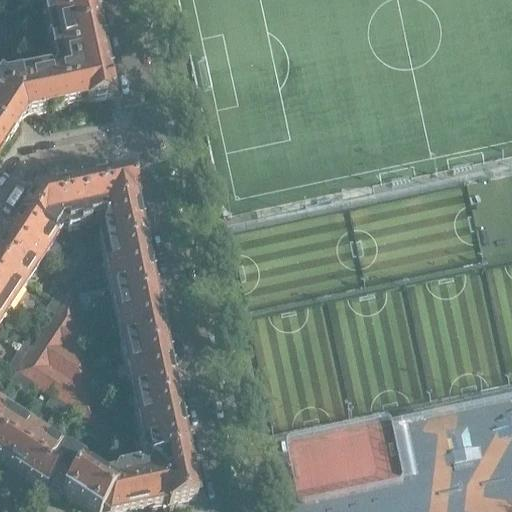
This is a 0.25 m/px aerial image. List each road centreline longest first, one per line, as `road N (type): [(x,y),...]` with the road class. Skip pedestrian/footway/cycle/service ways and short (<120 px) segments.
road 1 (residential): [(149,134),(226,511)]
road 2 (residential): [(0,202),(28,161),(149,134)]
road 3 (residential): [(149,134),(120,0)]
